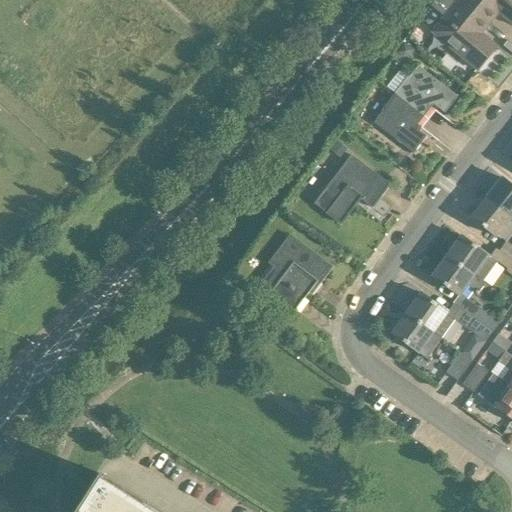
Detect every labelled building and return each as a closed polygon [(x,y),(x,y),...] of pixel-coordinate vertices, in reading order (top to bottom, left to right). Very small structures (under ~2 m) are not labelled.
[(490,26),(459,0),(458,0),(444,17),(431,33),(477,73),(498,48),(482,35),(490,26)] [(511,0),(459,0),(490,26),(499,15),(511,25),(511,0)] [(404,44),(397,54),(402,58),(411,57),(415,52),(404,44)] [(398,97),(424,117),(433,106),(444,115),(458,97),(418,67),(409,79),(411,81),(398,97)] [(424,117),(398,97),(385,114),(383,112),(374,124),(414,155),(427,138),(415,129),(424,117)] [(392,157),(399,162),(405,154),(398,149),(392,157)] [(359,200),(372,209),(390,186),(352,156),(314,204),(340,224),(359,200)] [(487,199),(511,219),(511,218),(511,187),(502,180),(487,199)] [(511,219),(487,199),(471,219),(496,239),(498,237),(511,219)] [(275,267),(260,287),(294,313),(317,283),(318,284),(330,269),(291,238),(271,263),(275,267)] [(483,283),(497,263),(490,258),(461,238),(447,257),(474,277),(483,283)] [(511,261),(511,246),(507,243),(500,253),(511,261)] [(432,278),(460,298),(461,296),(467,288),(475,293),(483,283),(474,277),(447,257),(432,278)] [(247,291),(240,299),(250,306),(256,298),(247,291)] [(441,340),(448,331),(440,325),(447,316),(448,314),(421,294),(407,315),(441,340)] [(70,300),(65,303),(68,309),(73,307),(70,300)] [(485,343),(492,333),(472,319),(454,306),(448,314),(447,316),(455,321),(485,343)] [(479,309),(472,319),(492,333),(499,323),(479,309)] [(441,340),(407,315),(392,335),(427,360),(441,340)] [(498,336),(493,344),(506,353),(511,345),(498,336)] [(503,382),(511,388),(511,357),(506,353),(493,344),(487,352),(500,361),(499,363),(510,371),(503,382)] [(472,363),(460,354),(446,374),(458,382),(472,363)] [(463,386),(473,394),(488,373),(478,366),(463,386)] [(478,396),(481,399),(511,421),(511,388),(503,382),(493,375),(478,396)] [(160,511),(104,477),(82,511),(160,511)]
